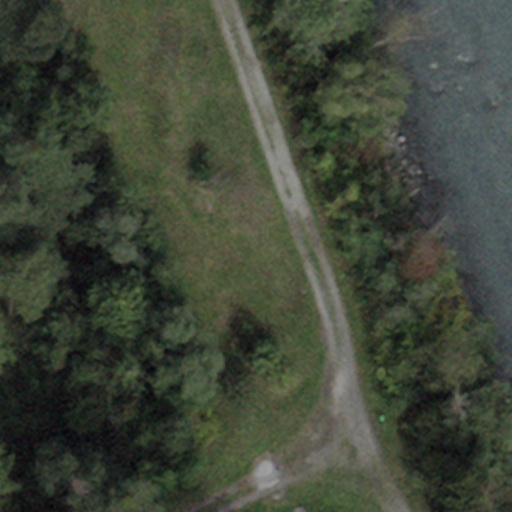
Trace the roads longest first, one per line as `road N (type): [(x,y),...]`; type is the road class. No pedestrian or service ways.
road 1 (track): [(416,511),(237,0)]
road 2 (track): [(370,381),(93,511)]
